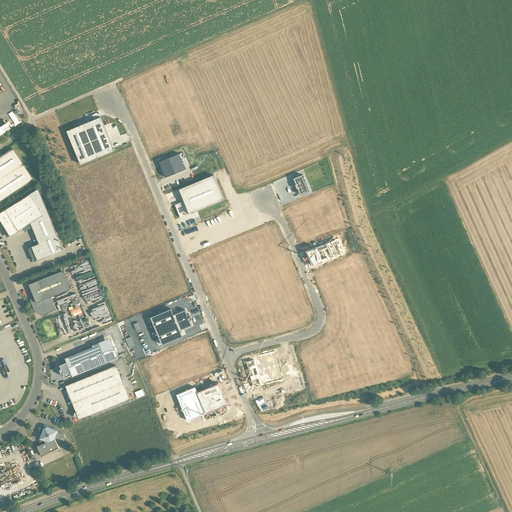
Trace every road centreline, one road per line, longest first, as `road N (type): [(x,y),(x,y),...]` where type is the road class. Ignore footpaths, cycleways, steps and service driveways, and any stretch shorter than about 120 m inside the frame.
road 1 (track): [(310,0),(370,217),(511,139)]
road 2 (residential): [(225,356),(105,86)]
road 3 (track): [(31,118),(294,0)]
road 4 (secondary): [(258,440),(511,378)]
road 5 (secondary): [(24,511),(258,440)]
road 6 (residential): [(225,356),(320,321),(267,200)]
road 7 (unclassified): [(0,432),(25,413),(39,374),(0,261)]
road 8 (track): [(370,217),(441,378)]
